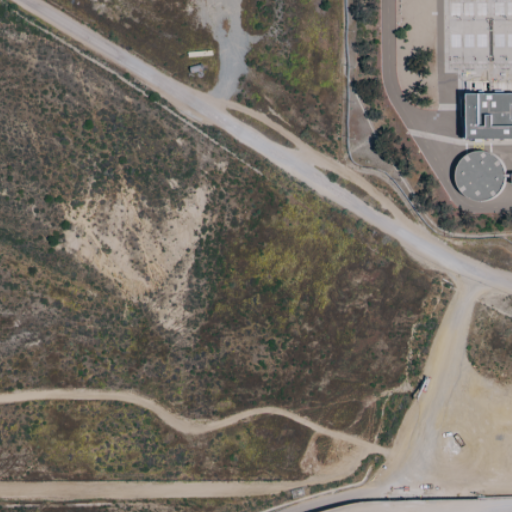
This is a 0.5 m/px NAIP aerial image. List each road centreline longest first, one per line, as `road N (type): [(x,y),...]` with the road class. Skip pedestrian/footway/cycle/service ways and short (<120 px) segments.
road 1 (residential): [(21,0),(388,229),(511,286)]
road 2 (track): [(418,457),(367,451),(335,473),(267,489),(0,488)]
road 3 (track): [(0,398),(118,395),(185,427),(279,412),(367,451)]
